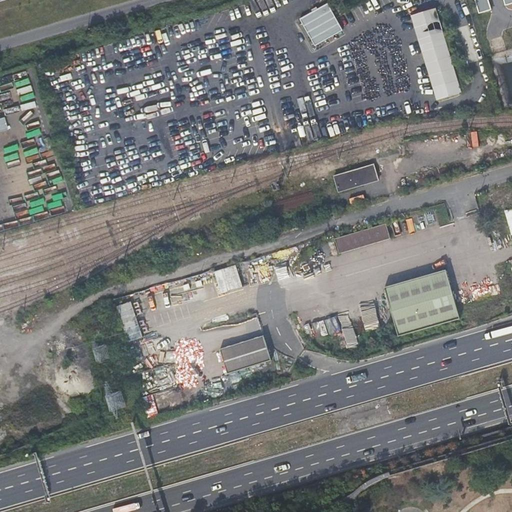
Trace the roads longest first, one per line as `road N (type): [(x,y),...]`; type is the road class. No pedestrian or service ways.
road 1 (motorway): [(511,343),(0,492)]
road 2 (motorway): [(135,511),(511,402)]
road 3 (unknown): [(353,112),(391,102),(447,108),(474,99),(468,36),(439,0)]
road 4 (unclassified): [(511,171),(332,224)]
road 5 (unknown): [(280,15),(305,106),(326,117),(353,112)]
